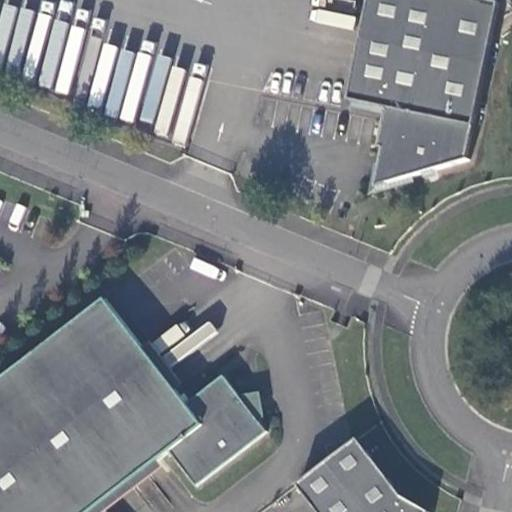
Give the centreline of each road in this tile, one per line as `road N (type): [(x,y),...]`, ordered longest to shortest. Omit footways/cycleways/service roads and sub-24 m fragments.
road 1 (unclassified): [(431,309),(0,130)]
road 2 (unclassified): [(431,309),(427,351),(439,392),(466,425),(504,445)]
